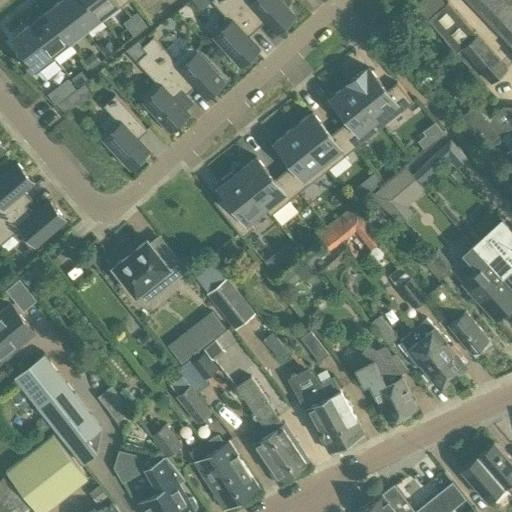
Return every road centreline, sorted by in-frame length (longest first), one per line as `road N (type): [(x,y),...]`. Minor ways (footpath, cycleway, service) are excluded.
road 1 (residential): [(0,98),(104,209),(124,202),(344,0)]
road 2 (residential): [(310,490),(511,397)]
